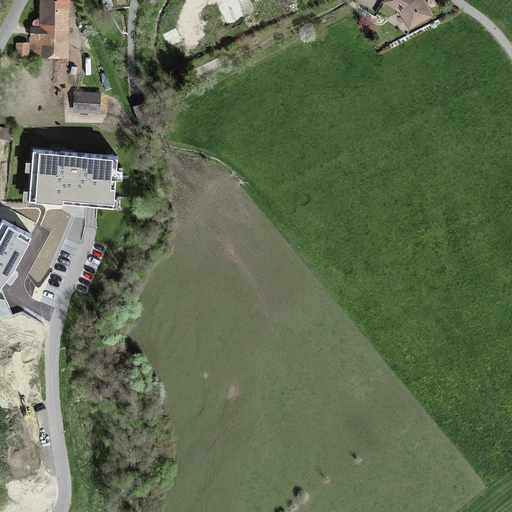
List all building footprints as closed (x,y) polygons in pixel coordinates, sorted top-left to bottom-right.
[(39,27),(35,27),(31,27),(30,56),(50,56),(50,58),(66,58),(67,0),(42,0),(42,27),(39,27)] [(229,0),(217,5),(226,26),(229,24),(230,27),(241,23),(240,20),(256,13),(250,0),(229,0)] [(385,0),(376,14),(400,29),(406,20),(408,24),(428,12),(421,0),(385,0)] [(163,34),(172,52),(182,47),(180,42),(182,41),(176,27),(163,34)] [(18,42),(18,55),(27,55),(27,42),(18,42)] [(76,94),(75,109),(98,110),(99,95),(76,94)] [(134,105),(141,125),(153,120),(146,101),(134,105)] [(0,127),(0,136),(10,137),(11,129),(0,127)] [(118,156),(33,149),(29,202),(114,209),(118,156)] [(32,235),(2,219),(0,223),(0,289),(14,273),(32,235)]
